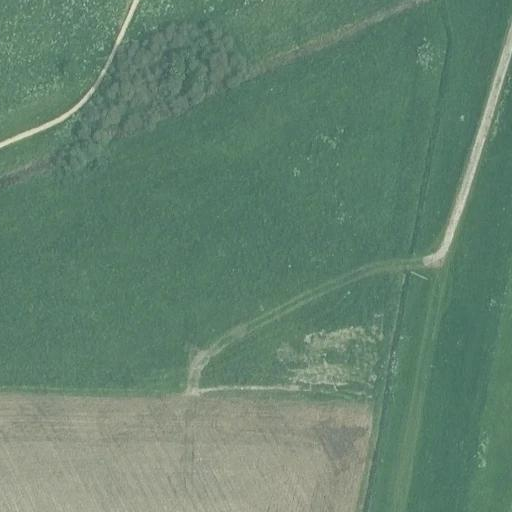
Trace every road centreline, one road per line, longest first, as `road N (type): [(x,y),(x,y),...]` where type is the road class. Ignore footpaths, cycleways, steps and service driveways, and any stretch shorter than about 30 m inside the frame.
road 1 (track): [(394,511),(446,245)]
road 2 (track): [(411,264),(446,245),(511,32)]
